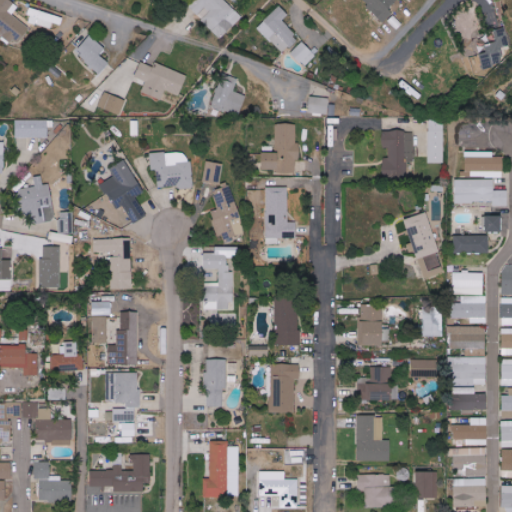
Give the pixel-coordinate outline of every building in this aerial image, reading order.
[(0,0),(0,37),(15,48),(30,27),(12,15),(19,6),(10,0),(0,0)] [(202,20),(222,39),(242,17),(224,0),(193,0),(189,6),(197,13),(204,6),(210,11),(202,20)] [(389,9),(396,2),(393,0),(363,0),(384,22),(393,14),(389,9)] [(283,21),(289,14),(280,5),(258,28),(284,54),(300,38),(283,21)] [(101,74),(110,63),(100,55),(106,49),(90,36),(76,53),(101,74)] [(483,69),(504,63),(500,48),(509,45),(507,38),(485,44),(487,52),(479,54),(483,69)] [(305,67),(316,56),(303,42),(292,53),(305,67)] [(188,75),(157,63),(155,67),(141,62),(135,77),(146,81),(142,92),(162,100),(166,90),(180,96),(188,75)] [(212,106),(239,116),(247,96),(234,92),(238,81),(223,75),(212,106)] [(126,100),(104,91),(98,107),(120,115),(126,100)] [(329,114),(329,97),(310,97),(309,113),(329,114)] [(16,137),(49,138),(49,120),(16,120),(16,137)] [(443,164),(444,120),(428,120),(428,163),(443,164)] [(139,137),(139,122),(123,122),(123,137),(139,137)] [(264,172),(298,172),(298,142),(297,142),(296,123),(275,124),(276,152),(264,153),(264,172)] [(384,179),(406,178),(406,162),(414,162),(414,131),(384,132),(384,148),(389,148),(389,158),(384,158),(384,179)] [(151,154),(152,171),(157,170),(159,189),(193,186),(190,151),(151,154)] [(494,152),(465,152),(464,177),(504,177),(504,157),(494,157),(494,152)] [(144,194),(129,161),(97,176),(113,209),(144,194)] [(223,164),(208,162),(206,181),(220,183),(223,164)] [(19,188),(19,205),(24,205),(24,215),(32,215),(32,222),(54,221),(53,184),(43,184),(43,177),(35,177),(35,188),(19,188)] [(456,203),(494,202),(494,207),(508,206),(508,190),(495,191),(494,179),(455,180),(456,203)] [(245,234),(231,187),(225,189),(226,192),(215,195),(219,210),(212,212),(220,241),(245,234)] [(288,187),(267,187),(267,244),(279,244),(279,238),(297,238),(297,221),(289,221),(288,187)] [(50,241),(74,242),(74,235),(73,235),(74,213),(60,212),(59,233),(50,232),(50,241)] [(405,219),(423,279),(442,273),(436,253),(439,252),(427,213),(405,219)] [(503,233),(503,217),(487,216),(487,233),(503,233)] [(456,236),(456,253),(490,253),(490,236),(456,236)] [(112,289),(132,289),(132,239),(95,239),(95,252),(112,252),(112,289)] [(0,290),(12,291),(12,248),(0,248),(0,290)] [(228,253),(205,253),(205,269),(218,269),(219,283),(208,283),(209,301),(217,301),(217,310),(233,310),(232,271),(228,271),(228,253)] [(511,295),(511,265),(503,265),(503,296),(511,295)] [(483,295),(484,274),(454,273),(453,294),(483,295)] [(511,297),(502,298),(502,326),(511,325),(511,297)] [(299,298),(275,298),(276,324),(278,324),(278,347),(300,346),(299,298)] [(112,302),(93,302),(92,315),(112,315),(112,302)] [(385,307),(360,306),(359,345),(383,346),(385,307)] [(422,308),(423,337),(442,336),(442,307),(422,308)] [(138,312),(121,312),(122,330),(117,330),(117,345),(110,345),(110,365),(138,365),(138,312)] [(93,316),(93,343),(107,343),(107,317),(93,316)] [(465,349),(465,357),(487,356),(487,326),(450,327),(450,349),(465,349)] [(511,355),(511,328),(502,328),(502,355),(511,355)] [(0,367),(26,368),(26,376),(40,376),(40,354),(29,354),(29,346),(0,345),(0,367)] [(53,355),(54,371),(86,370),(85,354),(78,354),(78,345),(65,345),(66,355),(53,355)] [(487,384),(486,357),(455,358),(456,385),(487,384)] [(225,408),(226,359),(206,359),(205,407),(225,408)] [(439,377),(438,359),(413,360),(413,377),(439,377)] [(511,359),(502,359),(501,386),(511,386),(511,359)] [(301,365),(271,364),(270,413),(294,413),(295,380),(301,380),(301,365)] [(393,367),(371,367),(371,378),(358,378),(358,401),(393,401),(393,367)] [(107,402),(126,402),(127,407),(140,407),(139,372),(106,373),(107,402)] [(67,400),(67,388),(50,388),(51,400),(67,400)] [(511,388),(508,388),(508,396),(502,396),(502,418),(511,418),(511,388)] [(461,410),(488,409),(487,393),(460,394),(461,410)] [(74,440),(74,419),(52,420),(52,408),(40,408),(39,405),(33,405),(33,418),(37,418),(37,441),(74,440)] [(114,422),(136,421),(136,408),(114,409),(114,422)] [(358,460),(391,461),(392,441),(383,440),(383,416),(359,416),(358,460)] [(488,445),(488,418),(471,418),(471,426),(454,426),(454,440),(466,440),(467,445),(488,445)] [(0,442),(12,443),(13,421),(0,420),(0,442)] [(511,420),(501,421),(502,448),(511,447),(511,420)] [(136,423),(122,423),(123,437),(136,436),(136,423)] [(211,441),(211,479),(203,479),(203,497),(228,497),(228,481),(239,481),(239,447),(228,447),(228,441),(211,441)] [(487,448),(453,449),(454,467),(467,467),(467,477),(487,476),(487,448)] [(511,448),(503,449),(502,478),(511,478),(511,448)] [(305,450),(287,451),(287,464),(306,463),(305,450)] [(91,487),(114,487),(114,492),(145,492),(145,483),(152,483),(152,455),(133,455),(133,471),(122,471),(122,465),(114,465),(114,471),(91,471),(91,487)] [(0,478),(12,479),(12,462),(0,462),(0,478)] [(72,481),(60,481),(60,476),(50,476),(50,462),(35,462),(35,479),(40,479),(40,501),(72,500),(72,481)] [(299,480),(286,480),(286,472),(261,471),(260,495),(281,495),(281,507),(298,507),(299,480)] [(434,498),(434,472),(417,472),(417,498),(434,498)] [(390,475),(359,475),(359,489),(365,489),(365,507),(398,508),(398,487),(390,487),(390,475)] [(486,478),(454,479),(455,507),(487,506),(486,478)] [(511,511),(511,486),(502,486),(501,508),(507,508),(507,511),(511,511)]
